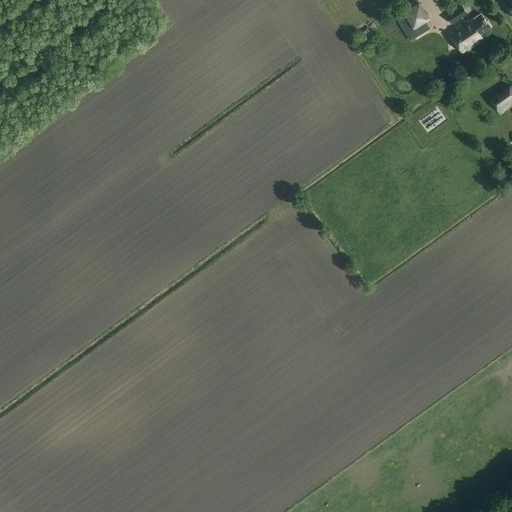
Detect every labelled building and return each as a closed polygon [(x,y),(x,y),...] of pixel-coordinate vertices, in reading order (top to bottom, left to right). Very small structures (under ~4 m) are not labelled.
[(403,13),(396,17),(409,41),(418,36),(414,28),(426,22),(430,19),(420,1),(419,2),(417,0),(414,0),(401,8),(403,13)] [(467,13),(462,6),(447,16),(452,24),(467,13)] [(484,39),(480,34),(491,27),(481,13),(466,24),(465,22),(449,33),(463,54),(484,39)] [(511,86),(510,85),(489,100),(501,114),(507,110),(505,107),(510,103),(511,105),(511,86)] [(420,124),(427,135),(446,123),(438,112),(420,124)]
